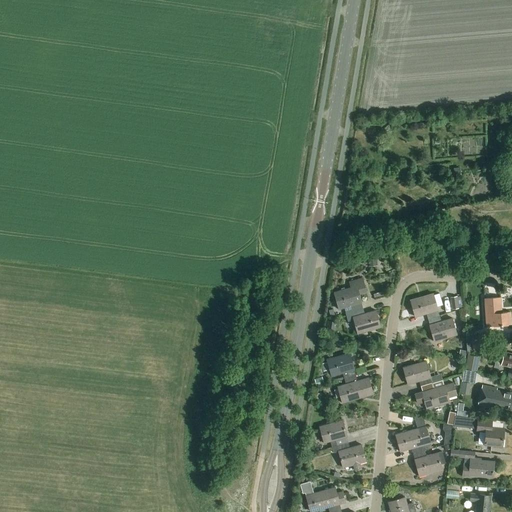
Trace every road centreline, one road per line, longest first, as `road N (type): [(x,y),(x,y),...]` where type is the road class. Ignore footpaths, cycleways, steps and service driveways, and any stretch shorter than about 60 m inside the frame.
road 1 (tertiary): [(355,0),(279,441)]
road 2 (residential): [(375,511),(400,290),(419,278),(511,283)]
